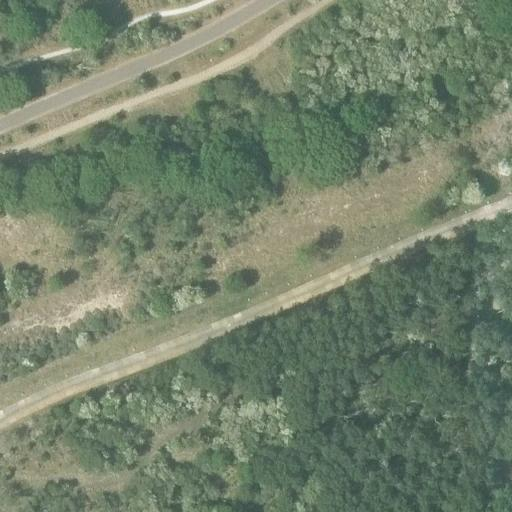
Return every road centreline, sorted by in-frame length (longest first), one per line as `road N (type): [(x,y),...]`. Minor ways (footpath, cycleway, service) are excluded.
road 1 (track): [(0,420),(511,205)]
road 2 (unknown): [(0,156),(211,73),(326,0)]
